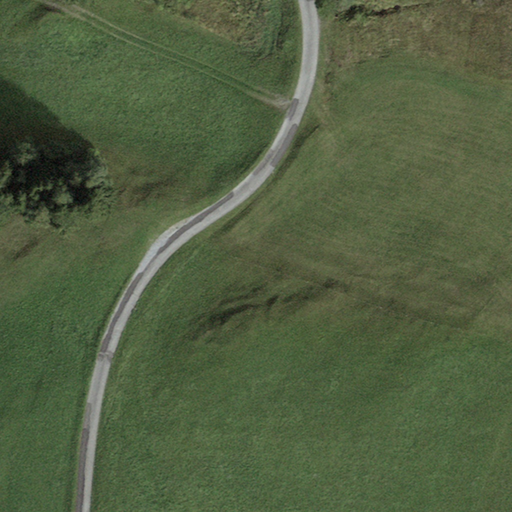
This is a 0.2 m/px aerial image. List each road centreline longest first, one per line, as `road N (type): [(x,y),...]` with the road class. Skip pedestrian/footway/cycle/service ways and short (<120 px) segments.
road 1 (track): [(305,0),(311,73),(268,170),(163,252),(109,343),(82,511)]
road 2 (track): [(50,0),(298,110)]
